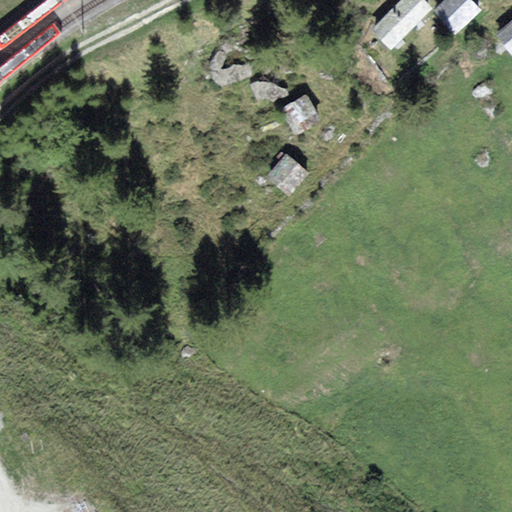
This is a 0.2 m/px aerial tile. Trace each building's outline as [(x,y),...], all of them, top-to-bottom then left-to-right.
[(434,7),(427,0),(400,0),(371,30),(391,50),(431,9),(434,7)] [(482,9),(473,0),(441,0),(431,9),(454,35),(482,9)] [(511,54),(511,19),(494,34),(511,55),(511,54)] [(322,123),(307,94),(278,109),(293,138),(322,123)] [(309,173),(284,152),(264,176),(290,197),(309,173)]
